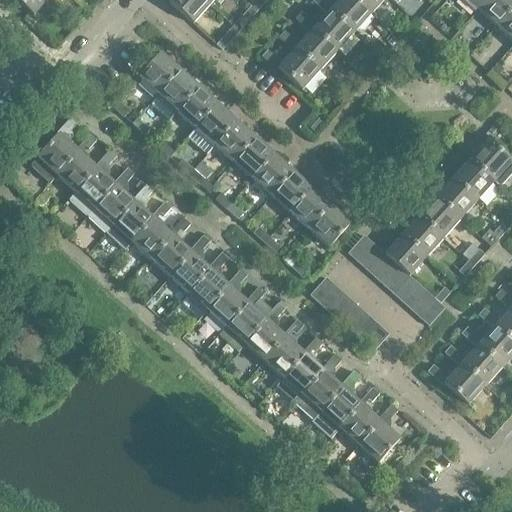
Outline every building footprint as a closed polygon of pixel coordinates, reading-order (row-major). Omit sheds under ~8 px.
[(49,0),(11,0),(32,19),(34,17),(36,20),(38,17),(36,15),(49,0)] [(210,6),(203,0),(172,0),(168,4),(192,26),(210,6)] [(256,0),(250,8),(256,13),(267,0),(256,0)] [(351,0),(340,0),(331,10),(320,0),(313,0),(311,3),(326,16),(328,13),(353,35),(370,17),(351,0)] [(351,0),(370,17),(384,0),(351,0)] [(486,0),(463,0),(476,11),(486,0)] [(511,9),(511,0),(486,0),(476,11),(495,28),(511,9)] [(256,13),(250,8),(233,27),(239,32),(256,13)] [(511,9),(495,28),(511,43),(511,9)] [(328,13),(326,16),(311,32),(336,54),(353,35),(328,13)] [(300,27),(306,20),(300,15),(294,22),(300,27)] [(311,32),(309,35),(294,51),(319,73),(336,54),(311,32)] [(283,46),(289,39),(283,34),(277,40),(283,46)] [(221,52),(231,40),(225,35),(215,46),(221,52)] [(319,73),(294,51),(277,71),(301,93),(319,73)] [(266,65),(272,58),(266,53),(260,60),(266,65)] [(158,98),(180,74),(160,56),(138,80),(158,98)] [(177,115),(198,91),(182,75),(180,74),(158,98),(160,100),(177,115)] [(195,132),(217,107),(203,94),(198,91),(177,115),(181,118),(194,131),(195,132)] [(112,109),(123,119),(128,113),(117,103),(112,109)] [(214,148),(236,124),(223,113),(217,107),(195,132),(194,131),(187,139),(206,156),(213,148),(214,148)] [(69,119),(64,125),(71,131),(76,125),(69,119)] [(214,148),(233,165),(255,141),(236,124),(214,148)] [(151,144),(156,138),(145,127),(139,133),(151,144)] [(78,154),(58,136),(29,168),(49,186),(78,154)] [(88,136),(83,142),(90,148),(95,142),(88,136)] [(151,144),(161,153),(167,147),(156,138),(151,144)] [(252,183),(274,158),(265,151),(255,141),(233,165),(244,175),(252,183)] [(511,165),(487,143),(470,163),(494,184),(500,190),(511,176),(511,165)] [(107,153),(102,159),(108,165),(114,159),(107,153)] [(78,154),(49,186),(68,203),(97,171),(78,154)] [(271,199),(293,175),(286,169),(274,158),(252,183),(264,194),(271,199)] [(188,177),(194,171),(182,161),(177,167),(188,177)] [(470,163),(453,181),(477,203),(494,184),(470,163)] [(126,170),(121,176),(127,182),(132,176),(126,170)] [(97,171),(68,203),(87,220),(116,188),(97,171)] [(188,177),(199,187),(204,181),(194,171),(188,177)] [(290,216),(311,192),(307,188),(293,175),(271,199),(285,212),(290,216)] [(453,181),(436,200),(460,222),(477,203),(453,181)] [(146,199),(151,193),(145,187),(139,193),(146,199)] [(116,188),(87,220),(106,237),(134,205),(116,188)] [(308,233),(330,209),(328,207),(311,192),(290,216),(306,231),(308,233)] [(226,211),(232,205),(220,195),(215,201),(226,211)] [(436,200),(419,219),(443,241),(460,222),(436,200)] [(163,204),(158,210),(165,216),(170,210),(163,204)] [(134,205),(106,237),(124,253),(128,249),(153,221),(134,205)] [(226,211),(237,221),(242,215),(232,205),(226,211)] [(328,251),(349,226),(330,209),(308,233),(328,251)] [(507,230),(511,224),(511,214),(501,225),(507,230)] [(419,219),(402,238),(426,260),(443,241),(419,219)] [(172,239),(153,221),(128,249),(130,250),(133,248),(149,262),(146,265),(148,266),(172,239)] [(182,221),(177,226),(183,232),(189,226),(182,221)] [(507,230),(501,225),(492,235),(498,241),(507,230)] [(264,245),(269,239),(258,229),(252,235),(264,245)] [(201,238),(196,244),(203,250),(208,244),(201,238)] [(364,238),(348,256),(357,264),(373,247),(364,238)] [(426,260),(402,238),(384,257),(391,263),(399,271),(408,279),(409,279),(426,260)] [(191,255),(172,239),(148,266),(149,267),(152,265),(168,279),(165,282),(166,283),(191,255)] [(264,245),(274,254),(280,248),(269,239),(264,245)] [(373,247),(357,264),(366,273),(382,255),(373,247)] [(473,268),(484,256),(478,251),(467,262),(473,268)] [(210,272),(191,255),(166,283),(168,284),(170,281),(186,296),(184,299),(185,300),(210,272)] [(220,255),(215,261),(222,267),(227,261),(220,255)] [(382,255),(366,273),(375,281),(391,263),(384,257),(382,255)] [(473,268),(467,262),(458,273),(464,278),(473,268)] [(290,269),(302,279),(307,273),(296,263),(290,269)] [(391,263),(375,281),(383,289),(399,271),(391,263)] [(399,271),(383,289),(392,297),(408,279),(399,271)] [(228,289),(210,272),(185,300),(187,301),(189,298),(205,313),(203,315),(204,316),(228,289)] [(239,272),(234,277),(240,283),(246,278),(239,272)] [(408,279),(392,297),(401,305),(417,287),(409,279),(408,279)] [(309,298),(319,307),(335,289),(326,280),(309,298)] [(417,287),(401,305),(410,313),(426,295),(417,287)] [(258,288),(252,294),(259,300),(264,294),(258,288)] [(444,288),(433,301),(435,303),(439,306),(450,294),(444,288)] [(247,306),(228,289),(204,316),(205,318),(208,315),(224,330),(221,332),(223,333),(247,306)] [(319,307),(327,315),(344,297),(335,289),(319,307)] [(494,298),(500,304),(506,297),(500,292),(494,298)] [(426,295),(410,313),(419,321),(435,303),(433,301),(426,295)] [(344,297),(327,315),(336,323),(353,305),(344,297)] [(435,303),(419,321),(428,329),(444,311),(439,306),(435,303)] [(277,305),(271,311),(278,317),(283,311),(277,305)] [(353,305),(336,323),(345,331),(362,313),(353,305)] [(266,323),(247,306),(223,333),(224,335),(227,332),(243,347),(240,349),(241,350),(266,323)] [(511,310),(494,329),(511,344),(511,310)] [(477,317),(483,322),(489,316),(483,311),(477,317)] [(362,313),(345,331),(354,339),(371,321),(362,313)] [(354,339),(363,347),(379,329),(371,321),(354,339)] [(295,322),(290,328),(297,334),(302,328),(295,322)] [(285,340),(266,323),(241,350),(243,352),(245,349),(261,363),(259,366),(260,367),(285,340)] [(387,336),(379,329),(363,347),(371,354),(387,336)] [(511,344),(494,329),(477,348),(501,369),(504,372),(507,369),(504,366),(511,357),(511,344)] [(460,336),(466,341),(472,335),(466,330),(460,336)] [(304,357),(285,340),(260,367),(262,368),(264,366),(281,381),(278,383),(279,384),(304,357)] [(315,340),(309,345),(316,351),(321,345),(315,340)] [(443,355),(449,360),(455,354),(449,348),(443,355)] [(477,348),(460,366),(484,388),(487,390),(490,388),(487,385),(501,369),(477,348)] [(333,356),(328,362),(335,368),(340,362),(333,356)] [(322,374),(304,357),(279,384),(281,386),(283,383),(299,398),(297,400),(298,401),(322,374)] [(484,388),(460,366),(442,386),(467,408),(467,407),(470,410),(473,407),(470,404),(484,388)] [(426,374),(432,379),(438,373),(432,367),(426,374)] [(352,373),(347,379),(354,385),(359,379),(352,373)] [(322,374),(298,401),(295,405),(296,408),(310,420),(313,421),(316,418),(341,390),(322,374)] [(341,390),(316,418),(319,420),(321,417),(337,431),(335,434),(335,435),(360,407),(341,390)] [(371,390),(366,396),(372,402),(378,396),(371,390)] [(378,423),(360,407),(335,435),(337,437),(340,434),(355,448),(353,451),(354,452),(378,423)] [(390,407),(384,413),(391,419),(396,413),(390,407)] [(398,442),(378,423),(354,452),(356,453),(358,451),(376,466),(398,442)]
